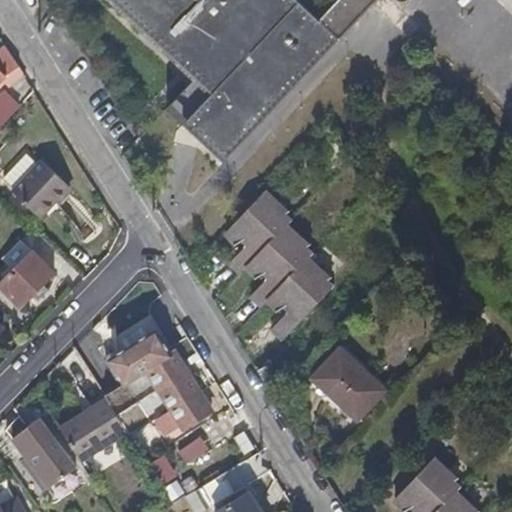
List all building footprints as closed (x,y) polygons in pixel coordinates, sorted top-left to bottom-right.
[(107,0),(199,83),(173,113),(190,128),(200,137),(231,164),(346,42),(326,24),(300,0),(107,0)] [(348,0),(326,24),(346,42),(387,0),(348,0)] [(0,87),(4,90),(9,85),(13,89),(26,74),(14,56),(7,46),(0,53),(0,87)] [(0,128),(4,124),(21,107),(7,94),(0,100),(0,128)] [(42,220),(72,189),(43,161),(13,193),(42,220)] [(248,267),(292,221),(295,218),(289,213),(293,209),(271,187),(228,233),(237,243),(244,240),(249,244),(234,259),(245,271),(248,267)] [(311,245),(313,242),(292,221),(248,267),(258,275),(265,274),(269,277),(254,294),(260,299),(278,279),(311,245)] [(269,299),(312,255),(316,250),(311,245),(278,279),(260,299),(264,304),(269,299)] [(0,286),(22,307),(55,273),(31,250),(0,282),(0,286)] [(286,338),(337,285),(331,280),(334,276),(312,255),(269,299),(279,310),(285,307),(291,312),(276,327),(286,338)] [(151,338),(144,327),(123,339),(130,350),(151,338)] [(148,371),(173,356),(169,349),(158,333),(151,338),(130,350),(116,360),(130,383),(148,371)] [(215,410),(187,368),(203,357),(189,335),(169,349),(173,356),(148,371),(167,398),(184,424),(187,429),(215,410)] [(386,389),(343,348),(338,354),(382,393),(386,389)] [(354,423),(382,393),(338,354),(333,359),(312,382),(342,412),(354,423)] [(342,412),(312,382),(306,388),(337,417),(342,412)] [(85,460),(131,430),(121,414),(109,395),(63,424),(83,457),(85,460)] [(184,424),(167,398),(153,409),(170,434),(184,424)] [(77,467),(41,415),(29,423),(20,412),(7,427),(48,487),(77,467)] [(175,447),(184,463),(208,450),(200,434),(175,447)] [(145,461),(158,483),(175,473),(161,451),(145,461)] [(433,490),(453,469),(442,457),(398,502),(408,511),(412,511),(415,510),(433,490)] [(216,505),(249,484),(237,466),(218,477),(203,486),(216,505)] [(440,511),(462,490),(464,488),(459,483),(462,478),(453,469),(433,490),(415,510),(416,511),(440,511)] [(23,511),(9,485),(0,489),(0,511),(23,511)] [(203,511),(216,505),(203,486),(189,494),(200,511),(203,511)] [(266,511),(253,490),(218,510),(219,511),(266,511)] [(479,511),(481,510),(462,490),(440,511),(479,511)]
